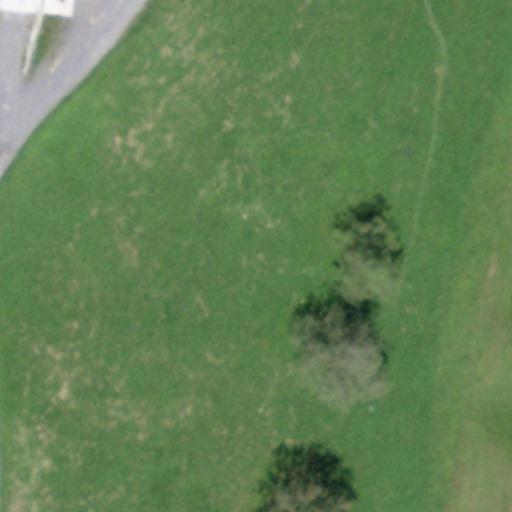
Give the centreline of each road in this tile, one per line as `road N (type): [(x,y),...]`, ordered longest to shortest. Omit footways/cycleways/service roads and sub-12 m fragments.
road 1 (track): [(11,121),(129,0)]
road 2 (track): [(0,138),(11,121),(17,0)]
